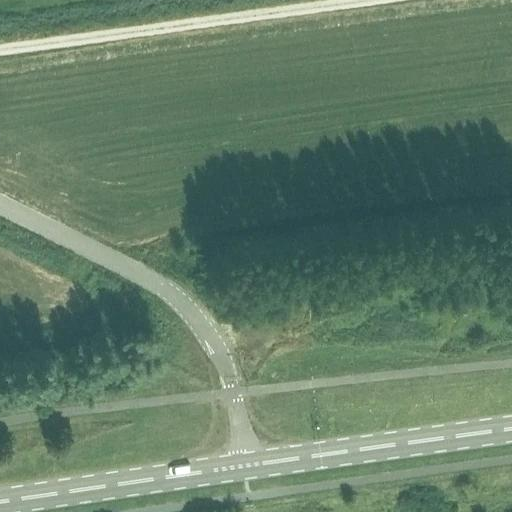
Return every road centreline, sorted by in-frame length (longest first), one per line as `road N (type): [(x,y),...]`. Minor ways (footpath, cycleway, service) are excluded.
road 1 (unclassified): [(234,392),(218,345),(174,294),(0,206)]
road 2 (primary): [(247,465),(511,430)]
road 3 (primary): [(0,502),(247,465)]
